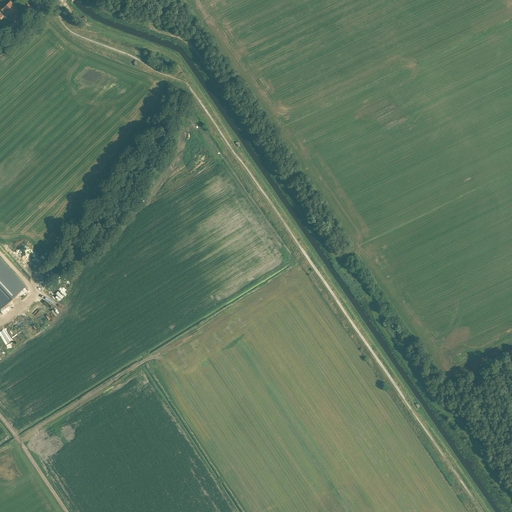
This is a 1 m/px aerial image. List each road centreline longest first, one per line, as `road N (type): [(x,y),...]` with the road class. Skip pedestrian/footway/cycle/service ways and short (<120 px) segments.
road 1 (track): [(51,2),(184,62),(491,511)]
road 2 (track): [(338,257),(185,42),(88,0)]
